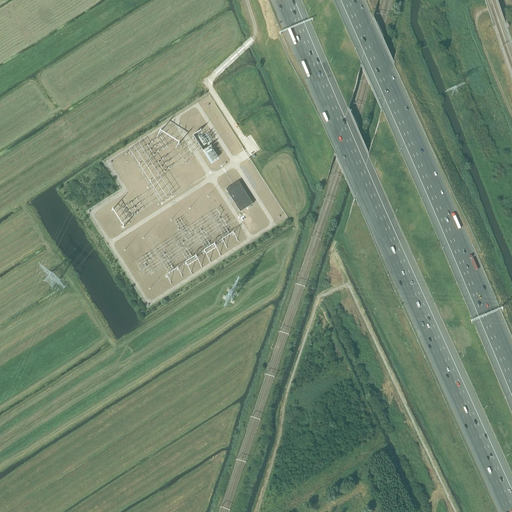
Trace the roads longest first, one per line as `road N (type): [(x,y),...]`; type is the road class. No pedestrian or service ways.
road 1 (motorway): [(284,0),(511,511)]
road 2 (track): [(257,511),(319,296),(348,284),(455,511)]
road 3 (motorway): [(511,373),(350,0)]
road 4 (track): [(511,116),(477,26),(482,9),(506,1)]
